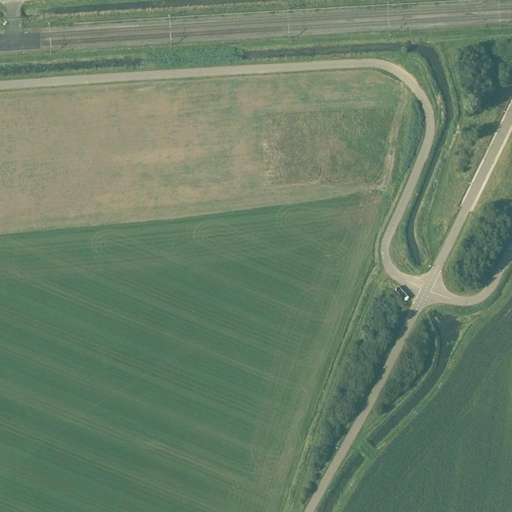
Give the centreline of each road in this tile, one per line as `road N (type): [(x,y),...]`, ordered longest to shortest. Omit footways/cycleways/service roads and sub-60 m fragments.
road 1 (unclassified): [(426,290),(391,274),(386,262),(432,122),(394,69),(0,88)]
road 2 (motorway): [(0,165),(511,131)]
road 3 (motorway): [(511,105),(0,137)]
road 4 (unclassified): [(426,290),(511,112)]
